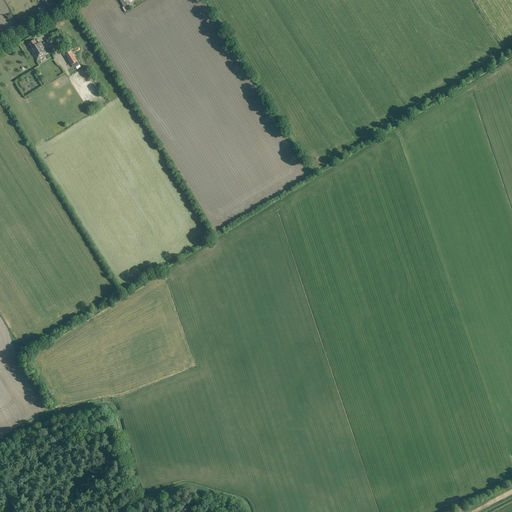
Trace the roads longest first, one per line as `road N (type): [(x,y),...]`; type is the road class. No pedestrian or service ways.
road 1 (track): [(0,447),(46,420),(110,409),(137,496),(191,489),(246,511)]
road 2 (track): [(0,488),(55,445),(121,413)]
